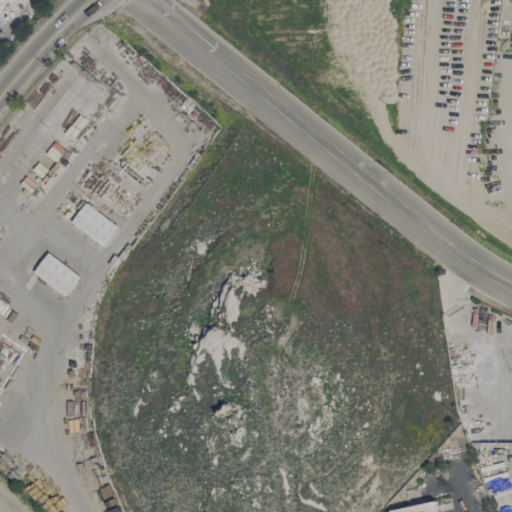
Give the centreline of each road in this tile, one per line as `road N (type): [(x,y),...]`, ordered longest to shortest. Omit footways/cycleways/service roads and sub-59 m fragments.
road 1 (residential): [(511,288),(460,261),(141,0)]
road 2 (secondary): [(90,0),(0,95)]
